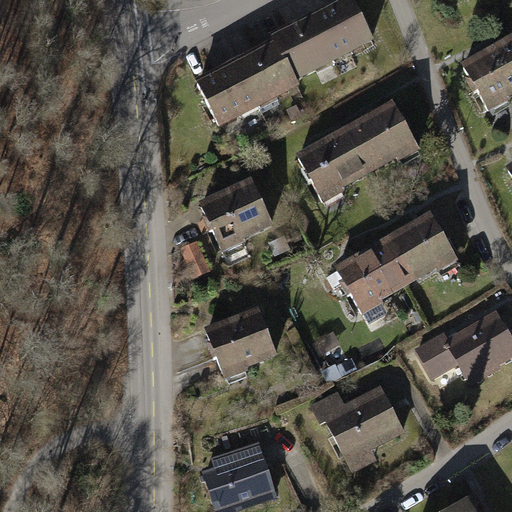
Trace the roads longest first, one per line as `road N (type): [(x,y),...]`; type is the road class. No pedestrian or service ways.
road 1 (tertiary): [(121,44),(146,511)]
road 2 (residential): [(511,271),(473,199),(390,0)]
road 3 (residential): [(511,423),(375,511)]
road 4 (residential): [(121,44),(193,30),(255,0)]
